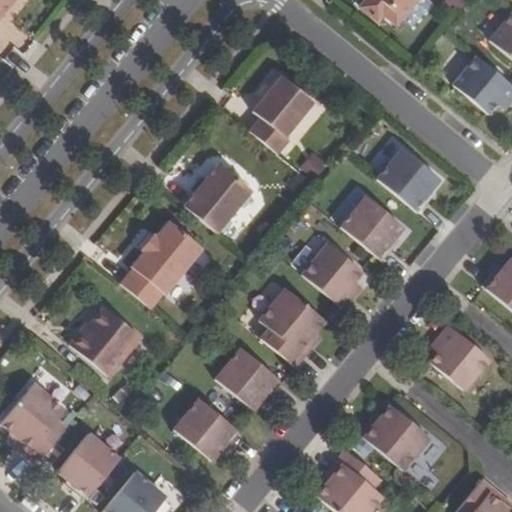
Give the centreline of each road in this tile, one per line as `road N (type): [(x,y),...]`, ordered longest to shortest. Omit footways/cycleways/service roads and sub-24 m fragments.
road 1 (residential): [(237,511),(503,185)]
road 2 (residential): [(0,294),(242,0)]
road 3 (residential): [(503,185),(278,0)]
road 4 (residential): [(0,223),(185,0)]
road 5 (residential): [(126,0),(0,152)]
